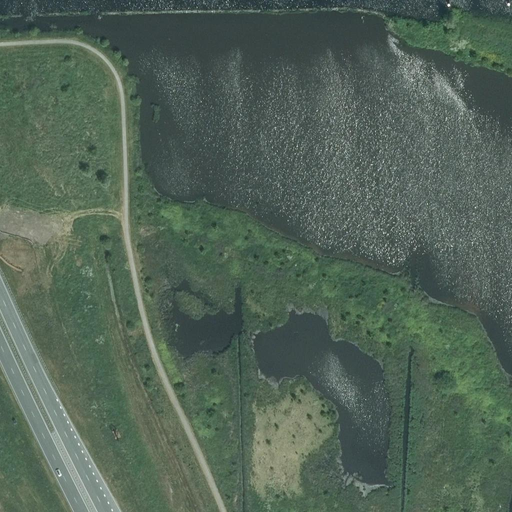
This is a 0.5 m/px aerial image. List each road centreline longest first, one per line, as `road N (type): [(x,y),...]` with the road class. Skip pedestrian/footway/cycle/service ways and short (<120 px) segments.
road 1 (trunk): [(104,511),(0,293)]
road 2 (trunk): [(0,343),(82,511)]
